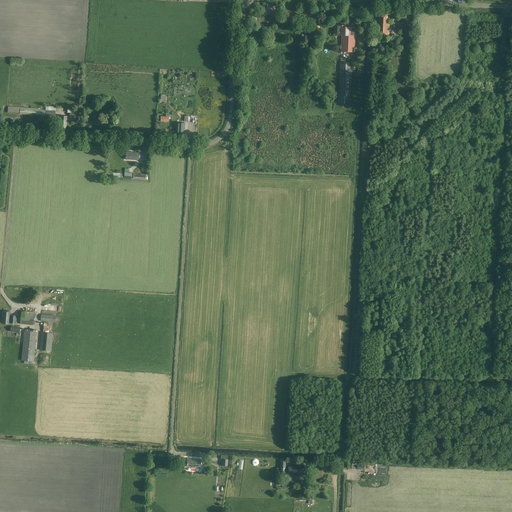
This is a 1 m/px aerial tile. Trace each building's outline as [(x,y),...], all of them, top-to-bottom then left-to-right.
[(298,19),(298,12),(293,11),(293,10),(286,10),(285,18),(298,19)] [(298,19),(298,24),(304,24),(304,21),(307,21),(307,20),(315,20),(315,11),(304,11),(304,12),(298,12),(298,19)] [(379,14),(379,17),(378,17),(377,34),(389,35),(389,23),(388,23),(389,14),(379,14)] [(341,35),(340,51),(354,52),(355,27),(346,27),(346,25),(337,25),(337,35),(341,35)] [(351,63),(340,62),(338,103),(350,103),(351,63)] [(55,119),(56,111),(56,107),(45,106),(45,110),(35,108),(8,107),(8,113),(34,114),(45,116),(44,118),(55,119)] [(67,113),(69,113),(69,117),(76,117),(76,112),(76,108),(67,108),(67,113)] [(166,117),(161,116),(160,121),(169,122),(169,113),(166,113),(166,117)] [(177,126),(177,133),(184,133),(185,123),(177,123),(177,126)] [(125,159),(139,160),(140,153),(125,152),(125,159)] [(10,315),(10,312),(2,311),(2,313),(1,313),(1,316),(2,316),(1,323),(9,324),(10,323),(16,323),(16,316),(10,315)] [(36,312),(23,311),(23,312),(21,312),(20,324),(35,325),(36,312)] [(55,322),(56,316),(41,314),(40,321),(44,321),(43,329),(51,330),(52,322),(55,322)] [(21,361),(24,361),(24,364),(31,365),(31,361),(34,362),(36,332),(24,331),(21,361)] [(51,351),(53,333),(41,332),(40,350),(51,351)] [(187,459),(186,467),(200,468),(200,460),(187,459)] [(298,474),(305,474),(306,467),(289,466),(288,473),(293,473),(293,476),(298,476),(298,474)]
